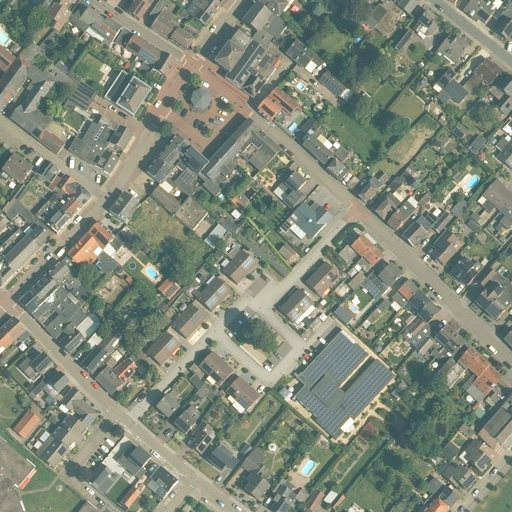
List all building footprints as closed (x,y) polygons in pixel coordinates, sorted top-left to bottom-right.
[(45,17),(55,0),(37,0),(37,1),(35,0),(31,0),(27,6),(32,10),(33,9),(39,13),(35,20),(40,23),(44,17),(45,17)] [(55,31),(39,48),(45,53),(65,24),(65,23),(71,14),(64,10),(70,0),(56,0),(46,16),(56,23),(52,29),(55,31)] [(139,22),(154,0),(134,0),(126,13),(139,22)] [(205,27),(225,0),(224,0),(195,0),(186,12),(189,15),(205,27)] [(270,11),(279,17),(291,0),(259,0),(258,2),(270,11)] [(300,0),(307,5),(309,2),(323,13),(327,7),(317,0),(300,0)] [(335,0),(345,8),(352,0),(351,0),(335,0)] [(375,0),(376,0),(385,0),(381,7),(379,5),(365,21),(366,22),(363,27),(368,32),(372,28),(374,29),(398,0),(375,0)] [(408,17),(418,5),(411,0),(398,0),(374,29),(386,38),(401,19),(399,17),(402,12),(408,17)] [(473,20),(488,0),(472,0),(463,12),(473,20)] [(496,0),(495,2),(492,0),(488,0),(473,20),(475,21),(477,18),(485,24),(491,16),(498,21),(511,3),(507,0),(505,0),(503,4),(497,0),(496,0)] [(507,41),(511,34),(511,25),(511,23),(511,2),(511,3),(498,21),(501,24),(495,32),(507,41)] [(195,34),(187,29),(185,27),(182,33),(178,30),(179,28),(171,23),(175,17),(164,9),(165,8),(159,3),(149,17),(156,21),(151,29),(186,52),(194,40),(192,39),(195,34)] [(288,25),(285,23),(286,22),(279,17),(270,11),(268,13),(256,4),(243,22),(257,33),(251,41),(252,42),(263,50),(264,49),(264,50),(274,38),(276,40),(273,44),(278,48),(284,39),(280,36),(288,25)] [(89,30),(99,17),(89,9),(87,11),(82,7),(74,17),(71,14),(65,23),(65,24),(68,20),(75,26),(85,34),(85,33),(86,33),(89,30)] [(433,25),(437,20),(427,12),(413,30),(417,34),(419,32),(426,38),(431,37),(438,29),(433,25)] [(121,28),(108,18),(105,22),(99,17),(89,30),(86,33),(94,39),(94,38),(109,48),(121,28)] [(252,42),(251,41),(244,36),(247,33),(241,28),(215,64),(229,73),(229,74),(248,46),(252,42)] [(399,51),(412,36),(405,30),(392,45),(399,51)] [(115,43),(120,47),(128,35),(123,32),(115,43)] [(306,37),(298,32),(296,36),(303,41),(306,37)] [(177,63),(134,36),(130,33),(128,35),(120,47),(130,53),(137,58),(153,69),(152,70),(153,71),(148,78),(158,85),(163,78),(166,80),(177,63)] [(447,59),(459,69),(473,51),(461,41),(460,43),(455,38),(449,45),(441,55),(439,58),(445,62),(447,59)] [(26,46),(27,47),(39,57),(40,56),(42,58),(45,53),(39,48),(29,41),(27,45),(26,46)] [(305,70),(311,62),(319,68),(324,62),(316,55),(315,56),(297,41),(286,54),(305,70)] [(262,52),(263,50),(252,42),(248,46),(229,74),(229,73),(225,78),(254,99),(281,63),(267,52),(266,54),(262,52)] [(16,60),(16,59),(0,46),(0,69),(5,74),(16,60)] [(43,74),(32,65),(39,57),(27,47),(0,83),(0,111),(1,112),(10,102),(10,103),(18,93),(17,92),(28,78),(37,85),(10,119),(32,136),(40,125),(31,117),(37,109),(55,84),(71,96),(75,91),(79,85),(51,65),(48,68),(48,67),(43,74)] [(71,52),(67,57),(72,61),(76,56),(71,52)] [(502,72),(496,66),(495,68),(486,60),(473,75),(474,75),(462,88),(457,84),(456,84),(453,81),(457,76),(457,75),(447,86),(449,89),(450,88),(451,90),(447,95),(450,98),(448,101),(457,108),(469,95),(469,96),(477,87),(479,88),(484,82),(489,86),(502,72)] [(439,95),(447,86),(457,75),(451,69),(433,89),(439,95)] [(348,88),(327,71),(319,81),(339,98),(340,98),(347,104),(354,95),(347,89),(348,88)] [(365,76),(359,71),(355,76),(361,80),(365,76)] [(133,117),(151,91),(122,72),(105,99),(133,117)] [(379,78),(384,82),(388,77),(383,73),(379,78)] [(511,101),(509,98),(511,94),(511,78),(509,76),(498,88),(495,85),(488,92),(499,102),(494,107),(504,116),(511,106),(511,101)] [(426,87),(427,82),(423,78),(418,80),(417,85),(421,89),(426,87)] [(81,82),(79,85),(75,91),(91,101),(97,92),(95,91),(84,84),(81,82)] [(302,111),(284,95),(277,88),(256,111),(270,123),(274,118),(279,122),(286,114),(291,117),(297,110),(301,113),(302,111)] [(200,90),(194,93),(191,100),(195,107),(202,109),(209,105),(210,98),(206,91),(200,90)] [(91,101),(75,91),(71,96),(67,101),(74,105),(76,107),(85,112),(91,101)] [(53,121),(37,109),(31,117),(40,125),(32,136),(57,156),(65,146),(58,140),(45,131),(52,122),(53,121)] [(446,121),(442,117),(438,122),(444,128),(447,124),(445,122),(446,121)] [(96,143),(106,148),(108,144),(123,153),(133,135),(124,130),(102,118),(97,126),(93,123),(81,142),(93,149),(96,143)] [(275,158),(281,150),(249,121),(231,140),(241,149),(244,152),(235,161),(238,165),(252,180),(258,174),(275,158)] [(45,131),(58,140),(65,131),(52,122),(45,131)] [(314,155),(326,141),(316,132),(322,126),(318,122),(302,140),(305,143),(303,146),(314,155)] [(470,147),(471,148),(477,153),(487,142),(480,136),(470,147)] [(184,157),(191,149),(177,137),(168,147),(183,158),(180,162),(176,167),(183,173),(188,168),(188,167),(187,166),(190,162),(184,157)] [(110,175),(119,160),(106,153),(104,152),(106,148),(96,143),(93,149),(81,142),(76,138),(69,149),(95,166),(94,166),(110,175)] [(495,147),(498,143),(493,138),(490,142),(491,143),(495,147)] [(511,140),(509,144),(508,143),(508,142),(503,138),(499,143),(511,154),(511,140)] [(230,174),(226,171),(235,161),(244,152),(241,149),(231,140),(208,164),(208,165),(201,173),(217,188),(224,179),(230,174)] [(324,165),(333,156),(342,164),(350,156),(336,143),(333,147),(327,142),(327,141),(326,141),(314,155),(324,165)] [(434,147),(440,150),(442,143),(435,141),(434,147)] [(511,170),(511,154),(499,143),(498,143),(495,147),(501,153),(497,157),(511,170)] [(178,160),(180,162),(183,158),(168,147),(157,160),(158,160),(172,172),(176,168),(173,166),(178,160)] [(173,183),(174,184),(177,187),(190,198),(196,192),(190,186),(198,176),(205,184),(203,186),(215,198),(221,192),(218,190),(219,189),(217,188),(201,173),(208,165),(208,164),(191,149),(184,157),(190,162),(187,166),(188,167),(188,168),(183,173),(173,183)] [(10,178),(20,185),(21,185),(22,184),(32,170),(14,156),(0,175),(0,178),(6,183),(10,178)] [(147,173),(161,186),(164,182),(173,189),(173,190),(174,191),(177,187),(174,184),(173,183),(168,179),(173,173),(172,172),(158,160),(147,173)] [(53,175),(57,169),(45,161),(36,174),(50,185),(56,177),(53,175)] [(340,182),(342,179),(348,173),(335,161),(327,170),(336,179),(336,178),(340,182)] [(395,193),(396,193),(404,184),(405,186),(412,178),(417,171),(413,167),(414,166),(412,165),(411,166),(411,165),(405,172),(399,179),(397,178),(389,187),(395,193)] [(458,185),(469,173),(463,168),(463,167),(452,179),(458,185)] [(298,191),(306,183),(295,174),(285,184),(284,183),(278,188),(288,198),(283,203),(293,212),(306,198),(298,191)] [(366,204),(372,197),(382,186),(383,187),(390,178),(386,174),(378,182),(373,178),(357,196),(366,204)] [(351,190),(358,183),(359,182),(355,177),(354,175),(351,177),(353,179),(346,186),(351,190)] [(73,199),(82,208),(90,200),(90,196),(80,186),(66,176),(62,181),(61,180),(56,188),(61,191),(70,197),(73,199)] [(50,185),(48,187),(54,191),(56,188),(61,180),(57,177),(56,177),(50,185)] [(485,211),(505,189),(496,181),(482,197),(487,201),(481,207),(485,211)] [(0,206),(0,210),(3,212),(7,215),(17,201),(27,188),(22,184),(21,185),(20,185),(7,203),(4,201),(0,206)] [(159,186),(151,196),(153,198),(192,232),(208,214),(190,198),(183,207),(169,194),(159,186)] [(500,213),(511,199),(511,195),(505,189),(485,211),(490,215),(495,209),(500,213)] [(110,212),(126,225),(139,205),(124,193),(110,212)] [(404,201),(396,193),(395,193),(393,196),(390,194),(374,212),(384,221),(391,214),(404,201)] [(422,209),(433,197),(429,193),(418,205),(422,209)] [(73,199),(70,197),(64,203),(55,195),(48,203),(60,213),(62,211),(71,219),(82,208),(73,199)] [(504,227),(511,217),(511,199),(500,213),(505,217),(499,223),(504,227)] [(457,218),(469,206),(462,200),(451,212),(457,218)] [(35,217),(24,208),(17,201),(7,215),(6,216),(12,222),(19,215),(29,225),(30,223),(32,225),(31,226),(34,230),(27,237),(40,249),(50,239),(45,233),(49,229),(35,217)] [(416,210),(415,210),(407,202),(387,224),(396,232),(416,210)] [(57,235),(71,219),(62,211),(60,213),(48,203),(47,204),(46,203),(45,205),(46,206),(35,217),(49,229),(49,228),(57,235)] [(279,229),(300,249),(306,242),(297,234),(301,230),(312,240),(332,219),(321,209),(315,215),(303,204),(279,229)] [(402,237),(412,248),(419,241),(431,228),(432,229),(447,214),(444,211),(436,220),(430,214),(425,220),(422,216),(409,230),(402,237)] [(479,217),(474,213),(470,217),(475,222),(479,217)] [(432,229),(439,235),(452,219),(447,214),(432,229)] [(227,232),(233,236),(238,229),(227,220),(226,222),(223,226),(222,227),(221,228),(223,229),(227,232)] [(114,238),(100,224),(99,223),(87,235),(111,257),(115,252),(117,253),(129,240),(120,232),(114,238)] [(477,225),(473,230),(477,234),(481,229),(477,225)] [(213,250),(227,232),(223,229),(208,246),(213,250)] [(27,237),(24,233),(23,234),(19,230),(0,249),(0,261),(14,275),(40,249),(27,237)] [(443,266),(456,253),(451,249),(458,241),(447,231),(433,246),(438,250),(432,257),(443,266)] [(111,257),(87,235),(68,256),(60,263),(70,273),(90,254),(99,262),(96,266),(108,278),(119,265),(110,258),(111,257)] [(361,259),(373,248),(362,237),(352,248),(349,245),(338,255),(346,264),(356,254),(361,259)] [(295,253),(285,244),(277,252),(287,261),(295,253)] [(372,268),(375,265),(383,258),(373,248),(361,259),(362,259),(357,265),(366,274),(372,268)] [(224,255),(219,250),(214,255),(219,260),(224,255)] [(257,265),(250,258),(242,251),(232,261),(247,275),(257,265)] [(473,267),(466,261),(463,258),(449,274),(459,283),(461,282),(467,287),(484,268),(477,262),(473,267)] [(0,285),(2,287),(14,275),(0,261),(0,285)] [(237,286),(247,275),(232,261),(222,272),(237,286)] [(47,276),(61,290),(65,286),(67,287),(66,287),(66,288),(70,292),(66,296),(80,309),(92,296),(70,273),(60,263),(47,276)] [(341,278),(333,270),(326,263),(316,273),(331,288),(341,278)] [(385,293),(402,276),(391,265),(380,276),(375,271),(367,279),(377,289),(379,287),(385,293)] [(484,289),(496,275),(489,268),(476,283),(484,289)] [(321,298),(331,288),(316,273),(306,283),(321,298)] [(360,286),(365,282),(366,280),(360,273),(348,286),(354,292),(360,286)] [(198,280),(200,282),(203,285),(208,280),(203,275),(198,280)] [(51,307),(59,316),(58,318),(66,325),(67,323),(67,324),(80,309),(66,296),(61,290),(47,276),(29,293),(42,305),(44,303),(49,309),(51,307)] [(199,284),(195,281),(197,279),(194,277),(194,278),(190,283),(192,284),(191,285),(195,288),(199,284)] [(485,312),(511,282),(511,279),(509,277),(500,287),(494,282),(475,303),(485,312)] [(126,281),(132,287),(135,283),(129,278),(126,281)] [(232,292),(224,285),(217,278),(207,288),(222,302),(232,292)] [(180,289),(173,282),(162,294),(170,301),(180,289)] [(401,309),(418,292),(408,282),(397,293),(398,293),(391,300),(396,304),(400,309),(401,309)] [(511,282),(485,312),(496,321),(511,303),(506,298),(511,291),(511,282)] [(212,313),(222,302),(207,288),(201,295),(197,298),(197,299),(212,313)] [(289,300),(304,314),(314,304),(299,290),(289,300)] [(419,314),(429,303),(418,292),(401,309),(402,308),(407,312),(408,312),(413,308),(419,314)] [(19,303),(41,325),(47,320),(42,315),(49,309),(44,303),(42,305),(29,293),(19,303)] [(303,314),(304,314),(289,300),(279,310),(294,324),(300,318),(303,314)] [(372,325),(391,305),(386,300),(385,301),(384,301),(374,312),(367,320),(372,325)] [(164,314),(168,308),(161,303),(157,309),(164,314)] [(428,325),(439,313),(429,303),(419,314),(417,316),(417,317),(420,321),(408,332),(411,335),(410,336),(411,337),(412,336),(414,338),(409,343),(416,350),(433,330),(428,325)] [(148,318),(150,315),(152,316),(157,310),(151,305),(144,315),(148,318)] [(206,319),(199,312),(191,305),(184,312),(181,315),(196,329),(206,319)] [(70,355),(84,340),(86,338),(85,332),(94,324),(80,309),(67,324),(69,325),(60,335),(65,340),(60,345),(70,355)] [(408,326),(415,319),(410,313),(402,321),(408,326)] [(186,340),(196,329),(181,315),(172,326),(186,340)] [(156,317),(151,323),(156,326),(160,320),(156,317)] [(19,338),(26,331),(14,318),(0,330),(0,331),(12,343),(5,350),(6,351),(19,338)] [(67,323),(66,325),(58,318),(46,330),(56,340),(60,335),(69,325),(67,324),(67,323)] [(172,322),(168,318),(163,323),(167,327),(172,322)] [(307,329),(309,327),(312,324),(306,318),(301,323),(307,329)] [(313,331),(314,329),(318,325),(321,322),(317,319),(312,324),(309,327),(313,331)] [(103,363),(109,357),(124,339),(124,338),(130,331),(125,327),(119,334),(114,329),(103,342),(95,334),(85,346),(94,353),(81,366),(92,376),(103,363)] [(438,335),(433,330),(416,350),(417,350),(416,351),(423,357),(429,349),(432,352),(431,354),(435,358),(456,335),(446,327),(438,335)] [(0,350),(3,348),(5,350),(12,343),(0,331),(0,350)] [(181,346),(173,339),(166,332),(156,342),(171,356),(181,346)] [(341,332),(302,375),(309,382),(295,398),(318,420),(316,422),(333,438),(350,418),(353,421),(394,377),(375,359),(343,394),(337,389),(369,355),(357,344),(355,346),(341,332)] [(444,366),(438,372),(445,379),(457,364),(460,360),(455,355),(465,344),(456,335),(435,358),(439,361),(449,361),(444,366)] [(161,367),(171,356),(156,342),(146,353),(161,367)] [(460,360),(457,364),(465,371),(466,372),(467,370),(479,357),(478,356),(478,357),(470,350),(460,360)] [(140,360),(144,355),(139,351),(134,356),(140,360)] [(209,377),(223,362),(213,352),(199,367),(209,377)] [(39,376),(52,365),(51,364),(52,363),(49,360),(48,360),(42,355),(32,364),(28,359),(19,368),(28,378),(35,372),(39,376)] [(134,373),(138,370),(135,367),(140,362),(133,355),(128,360),(118,367),(114,372),(112,374),(123,384),(127,389),(138,378),(134,373)] [(112,396),(123,384),(112,374),(114,372),(112,370),(117,364),(109,357),(103,363),(108,368),(96,380),(112,396)] [(466,393),(489,366),(479,357),(467,370),(473,375),(461,389),(466,393)] [(220,387),(234,372),(223,362),(209,377),(220,387)] [(190,370),(193,373),(198,369),(194,365),(190,370)] [(489,367),(490,366),(489,366),(466,393),(478,404),(473,410),(475,412),(481,405),(480,404),(492,391),(491,391),(502,379),(489,367)] [(452,370),(445,379),(442,383),(449,389),(460,377),(452,370)] [(60,373),(48,384),(53,389),(47,394),(54,402),(56,400),(60,396),(58,394),(69,383),(60,373)] [(203,384),(202,383),(195,375),(189,381),(199,392),(205,386),(203,384)] [(154,378),(148,380),(150,386),(156,384),(154,378)] [(236,403),(250,387),(240,378),(225,393),(236,403)] [(511,385),(503,378),(502,379),(491,391),(492,391),(495,394),(490,400),(489,398),(485,402),(491,408),(488,411),(495,417),(501,410),(511,420),(511,385)] [(36,398),(43,390),(46,386),(42,383),(39,386),(31,393),(36,398)] [(391,395),(397,400),(408,388),(402,383),(391,395)] [(209,390),(205,386),(199,392),(196,396),(202,402),(211,392),(209,390)] [(246,412),(254,405),(260,397),(250,387),(236,403),(246,412)] [(60,404),(71,412),(81,400),(83,397),(73,389),(65,399),(61,403),(60,404)] [(173,401),(179,395),(173,391),(168,397),(167,397),(156,408),(168,419),(179,407),(173,401)] [(218,398),(218,399),(220,401),(225,396),(224,395),(221,392),(216,397),(218,398)] [(99,415),(81,400),(71,412),(71,413),(73,411),(79,416),(76,421),(75,422),(87,431),(86,430),(99,415)] [(216,407),(222,413),(226,409),(220,403),(216,407)] [(195,424),(191,419),(192,418),(191,417),(197,411),(192,406),(186,413),(186,412),(174,425),(185,435),(189,430),(195,424)] [(501,446),(511,433),(511,420),(501,410),(495,417),(483,430),(478,436),(487,444),(494,450),(500,445),(501,446)] [(24,440),(40,421),(29,412),(13,431),(24,440)] [(75,422),(76,421),(67,414),(66,416),(68,417),(62,424),(52,416),(48,421),(58,429),(52,436),(51,435),(48,439),(67,454),(69,451),(70,452),(75,445),(77,447),(84,439),(82,437),(87,431),(75,422)] [(244,423),(249,418),(245,415),(241,420),(244,423)] [(201,455),(211,441),(207,438),(211,430),(203,423),(199,427),(194,434),(192,436),(197,440),(191,447),(192,449),(195,451),(201,455)] [(199,427),(195,424),(189,430),(194,434),(199,427)] [(367,445),(378,432),(369,424),(357,438),(367,445)] [(475,433),(464,424),(459,431),(469,440),(475,433)] [(0,492),(0,511),(97,511),(87,503),(82,509),(84,511),(83,511),(23,511),(21,507),(18,508),(15,500),(18,499),(16,491),(13,491),(12,488),(15,485),(18,488),(24,481),(21,479),(27,472),(29,475),(35,468),(6,444),(7,443),(0,437),(0,491),(0,493),(0,492)] [(60,462),(67,454),(48,439),(42,446),(60,462)] [(487,452),(480,445),(474,440),(464,452),(466,454),(461,460),(466,464),(468,461),(481,473),(491,463),(483,456),(487,452)] [(445,448),(455,457),(460,451),(449,442),(445,448)] [(247,445),(240,453),(247,458),(253,450),(247,445)] [(54,469),(60,462),(42,446),(36,454),(54,469)] [(136,476),(144,466),(150,459),(138,448),(130,458),(125,453),(118,461),(117,462),(135,477),(135,476),(136,476)] [(454,459),(455,457),(445,448),(440,454),(450,463),(454,459)] [(232,471),(239,463),(239,462),(232,457),(230,460),(217,449),(208,461),(221,472),(226,465),(232,471)] [(258,500),(269,487),(265,483),(272,474),(261,466),(267,459),(255,449),(241,467),(252,476),(247,481),(251,484),(245,491),(258,500)] [(112,472),(102,464),(102,463),(87,481),(97,489),(112,472)] [(150,479),(168,494),(178,482),(160,467),(150,479)] [(475,481),(459,467),(455,471),(450,467),(442,476),(456,489),(460,485),(466,490),(475,481)] [(301,504),(309,494),(306,492),(311,485),(305,481),(300,488),(301,489),(293,498),(301,504)] [(272,511),(286,511),(291,504),(286,501),(291,493),(290,493),(295,486),(288,482),(273,503),(275,505),(271,511),(272,511)] [(459,499),(446,488),(440,495),(432,487),(428,491),(433,495),(450,509),(459,499)] [(132,489),(121,502),(129,508),(140,495),(132,489)] [(314,511),(325,496),(316,491),(305,509),(303,511),(314,511)] [(329,507),(334,511),(335,511),(346,500),(339,495),(329,507)] [(449,510),(450,509),(433,495),(424,505),(428,509),(431,511),(447,511),(449,510)] [(400,511),(403,511),(406,509),(400,503),(396,508),(400,511)]
